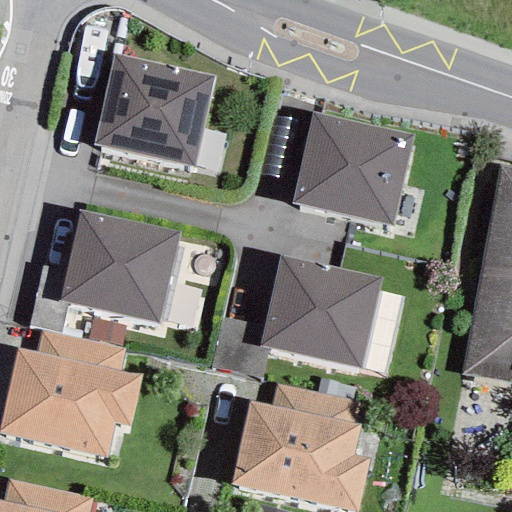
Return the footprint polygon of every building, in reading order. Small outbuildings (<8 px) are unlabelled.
[(212,76),(113,54),(93,144),(193,165),(212,76)] [(411,135),(313,113),(291,203),(392,226),(411,135)] [(287,181),(301,120),(271,114),(258,174),(287,181)] [(511,168),(498,166),(462,373),(511,381),(511,168)] [(178,233),(78,211),(58,301),(156,323),(178,233)] [(379,279),(279,257),(264,327),(259,345),(269,347),(359,367),(379,279)] [(208,367),(262,379),(269,347),(259,345),(264,327),(220,317),(208,367)] [(120,346),(124,327),(91,320),(87,339),(120,346)] [(130,426),(140,376),(119,371),(124,349),(41,331),(35,352),(17,348),(0,420),(0,433),(104,458),(112,423),(130,426)] [(355,511),(366,460),(351,457),(357,426),(352,424),(357,403),(276,385),(271,408),(248,403),(231,484),(355,511)] [(86,511),(90,497),(7,479),(1,501),(0,500),(0,511),(86,511)]
